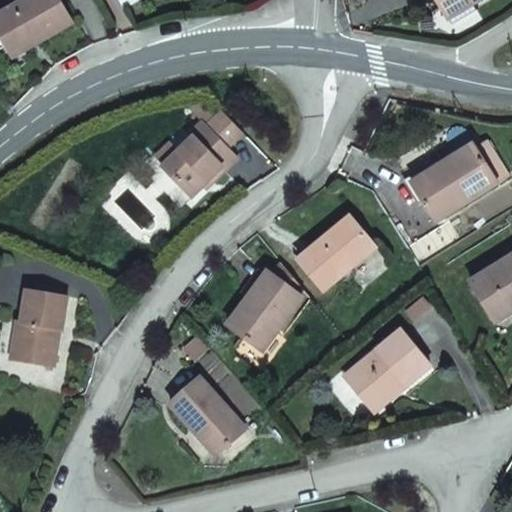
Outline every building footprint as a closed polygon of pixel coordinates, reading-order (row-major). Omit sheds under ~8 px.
[(36,44),(72,24),(59,0),(26,0),(0,14),(0,33),(10,52),(33,39),(36,44)] [(475,0),(476,2),(478,0),(443,0),(448,9),(463,0),(475,0)] [(463,0),(448,9),(452,15),(476,2),(475,0),(463,0)] [(10,52),(12,57),(36,44),(33,39),(10,52)] [(250,131),(229,109),(212,125),(207,120),(195,132),(197,135),(184,148),(176,140),(160,155),(169,163),(168,164),(196,193),(226,164),(229,167),(241,156),(234,147),(250,131)] [(440,222),(502,184),(511,178),(489,141),(479,147),(476,143),(415,182),(440,222)] [(353,269),(349,265),(377,242),(354,216),(303,259),(328,289),(353,269)] [(349,265),(353,269),(380,246),(377,242),(349,265)] [(296,288),(289,282),(297,275),(286,262),(274,271),(272,270),(230,323),(264,347),(305,295),(296,288)] [(511,262),(474,284),(495,320),(511,310),(511,262)] [(296,288),(302,283),(297,275),(289,282),(296,288)] [(68,298),(26,296),(24,328),(20,328),(19,349),(25,349),(24,367),(47,368),(47,361),(62,362),(63,342),(61,342),(61,332),(66,332),(68,298)] [(511,310),(495,320),(498,325),(511,317),(511,310)] [(402,378),(408,385),(435,364),(406,328),(347,373),(370,403),(402,378)] [(220,449),(246,427),(203,375),(173,401),(193,425),(197,423),(220,449)] [(370,403),(376,410),(408,385),(402,378),(370,403)] [(220,449),(197,423),(193,425),(216,452),(220,449)]
